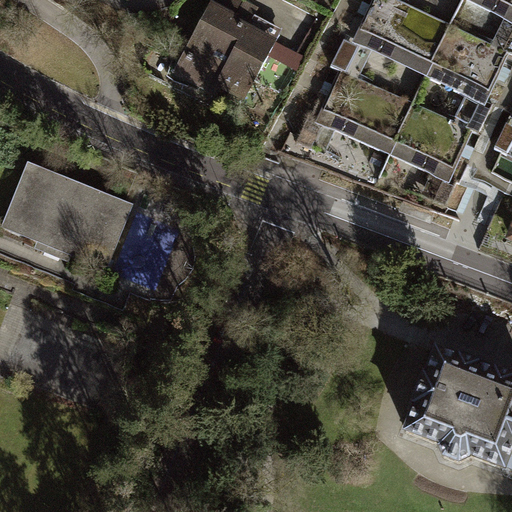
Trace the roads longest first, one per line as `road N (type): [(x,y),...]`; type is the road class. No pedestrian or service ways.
road 1 (residential): [(285,197),(158,511)]
road 2 (tertiary): [(0,64),(99,121),(285,197)]
road 3 (tertiary): [(285,197),(511,282)]
